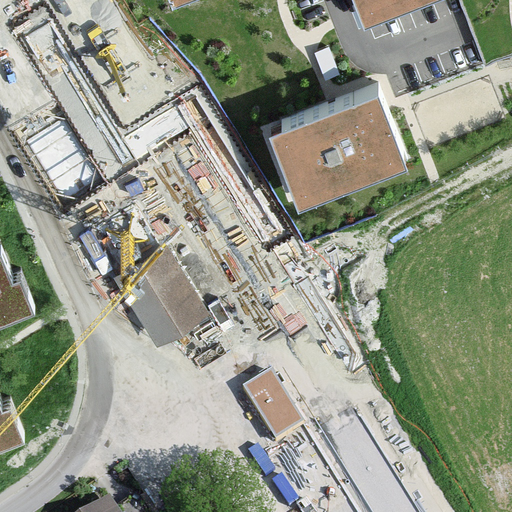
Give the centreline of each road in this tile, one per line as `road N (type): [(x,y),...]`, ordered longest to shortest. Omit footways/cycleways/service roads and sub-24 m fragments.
road 1 (residential): [(98,389),(106,424),(141,443),(181,430),(194,407),(192,389),(161,364),(92,348)]
road 2 (residential): [(0,133),(92,348)]
road 3 (residential): [(98,389),(95,416),(68,468),(8,511)]
